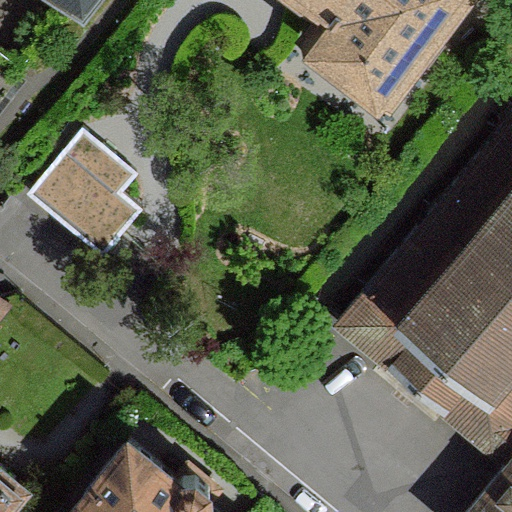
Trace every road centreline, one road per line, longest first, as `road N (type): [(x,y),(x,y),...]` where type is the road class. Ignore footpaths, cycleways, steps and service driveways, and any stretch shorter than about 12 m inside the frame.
road 1 (residential): [(354,511),(0,219)]
road 2 (unknown): [(148,342),(302,140)]
